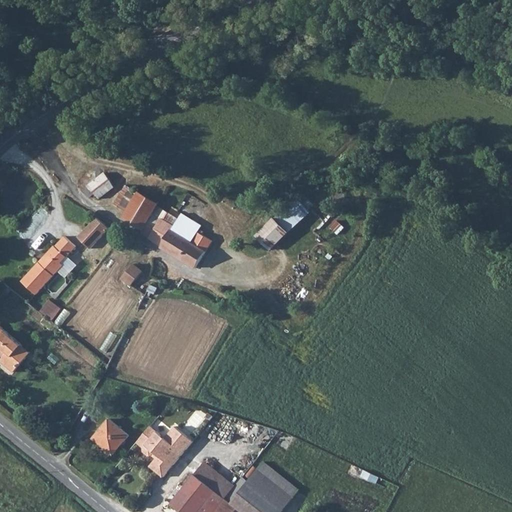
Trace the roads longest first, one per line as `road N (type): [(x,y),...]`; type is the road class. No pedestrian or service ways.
road 1 (tertiary): [(0,150),(126,67),(264,0)]
road 2 (tertiary): [(0,424),(108,511)]
